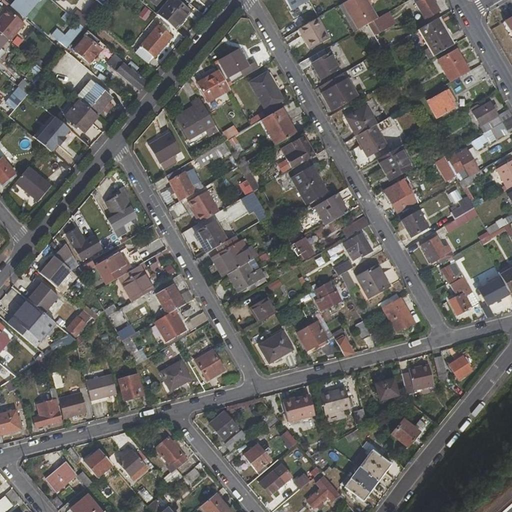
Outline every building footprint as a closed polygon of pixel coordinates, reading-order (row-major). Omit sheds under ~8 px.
[(38,0),(16,0),(10,7),(23,18),(38,0)] [(176,0),(169,0),(157,14),(176,30),(191,13),(176,0)] [(378,18),(367,0),(347,0),(343,3),(358,30),(366,24),(378,18)] [(419,0),(414,3),(425,21),(437,14),(439,12),(432,0),(419,0)] [(338,5),(354,32),(358,30),(343,3),(338,5)] [(300,15),(298,16),(292,8),(286,12),(291,21),(290,22),(295,29),(305,22),(300,15)] [(0,19),(0,33),(8,40),(11,42),(25,25),(8,10),(0,19)] [(374,37),(394,25),(387,13),(378,18),(366,24),(374,37)] [(425,21),(420,24),(422,27),(438,18),(439,18),(437,14),(425,21)] [(329,38),(317,18),(298,29),(309,49),(329,38)] [(424,51),(428,59),(453,45),(438,18),(422,27),(418,30),(428,48),(424,51)] [(67,47),(84,28),(76,21),(64,35),(56,29),(52,35),(67,47)] [(148,64),(171,36),(158,25),(135,52),(148,64)] [(67,47),(64,51),(68,54),(83,36),(84,37),(73,51),(88,64),(104,45),(84,28),(67,47)] [(48,39),(63,52),(64,51),(67,47),(52,35),(48,39)] [(240,71),(244,77),(258,69),(255,62),(248,66),(240,50),(219,61),(228,77),(240,71)] [(325,56),(322,50),(299,64),(302,70),(311,64),(320,80),(337,69),(329,54),(325,56)] [(438,61),(450,82),(469,71),(456,50),(438,61)] [(114,53),(106,63),(138,91),(147,81),(114,53)] [(230,90),(228,87),(218,71),(197,83),(208,103),(230,90)] [(264,111),(283,100),(267,71),(248,82),(264,111)] [(334,107),(353,96),(340,75),(322,85),(334,107)] [(22,79),(17,86),(18,86),(28,94),(33,89),(22,79)] [(89,80),(75,97),(79,100),(97,115),(102,110),(108,102),(111,98),(89,80)] [(14,92),(23,100),(28,94),(18,86),(14,92)] [(451,103),(455,101),(448,90),(427,101),(437,118),(454,108),(451,103)] [(463,93),(460,99),(462,103),(464,106),(474,100),(468,90),(463,93)] [(15,96),(2,111),(8,117),(21,102),(15,96)] [(205,131),(208,138),(219,133),(214,126),(211,119),(199,99),(191,103),(192,106),(195,110),(177,120),(189,140),(205,131)] [(65,117),(84,133),(98,116),(97,115),(79,100),(65,117)] [(107,113),(113,107),(108,102),(102,110),(107,113)] [(472,113),(483,133),(488,131),(511,117),(508,110),(497,116),(489,103),(479,108),(472,113)] [(177,120),(195,110),(192,106),(175,116),(177,120)] [(366,106),(345,118),(356,137),(375,126),(377,125),(366,106)] [(275,146),(296,134),(282,108),(266,118),(261,121),(275,146)] [(252,126),(261,121),(266,118),(262,112),(248,120),(252,126)] [(223,120),(220,114),(211,119),(214,126),(223,120)] [(50,118),(67,133),(70,130),(53,115),(50,118)] [(488,131),(492,137),(511,125),(511,116),(511,117),(488,131)] [(65,139),(63,138),(67,133),(50,118),(33,138),(41,144),(45,148),(50,152),(57,145),(58,146),(65,139)] [(423,122),(428,130),(435,126),(430,118),(423,122)] [(375,126),(356,137),(355,137),(366,158),(387,146),(375,126)] [(233,127),(223,133),(227,140),(238,134),(233,127)] [(172,156),(181,152),(170,132),(148,145),(163,170),(176,163),(172,156)] [(474,148),(484,141),(481,135),(470,141),(474,148)] [(292,169),(307,161),(315,156),(303,136),(292,143),(295,148),(291,151),(292,154),(286,158),(292,169)] [(34,153),(38,156),(45,148),(41,144),(34,153)] [(433,146),(440,158),(444,156),(436,144),(433,146)] [(411,168),(399,147),(377,159),(388,180),(411,168)] [(219,156),(215,148),(197,158),(202,167),(219,156)] [(447,157),(461,181),(478,172),(465,149),(456,154),(455,152),(447,157)] [(0,184),(2,188),(18,175),(2,156),(0,157),(0,184)] [(434,161),(446,181),(455,176),(444,156),(440,158),(434,161)] [(511,160),(495,169),(507,190),(511,186),(511,160)] [(320,180),(318,181),(307,161),(292,169),(287,172),(306,205),(327,192),(320,180)] [(51,186),(28,167),(15,183),(38,202),(51,186)] [(171,194),(174,191),(180,201),(202,189),(191,170),(190,170),(188,170),(168,181),(171,187),(168,189),(171,194)] [(462,189),(484,176),(481,170),(478,172),(461,181),(459,183),(462,189)] [(260,188),(251,173),(244,177),(253,192),(260,188)] [(420,199),(407,177),(384,191),(396,213),(420,199)] [(342,202),(351,196),(347,188),(318,205),(322,213),(326,210),(332,221),(348,212),(342,202)] [(113,217),(131,207),(123,192),(104,203),(113,217)] [(206,192),(188,202),(200,223),(218,212),(206,192)] [(460,209),(452,214),(455,219),(474,209),(467,197),(457,203),(460,209)] [(260,222),(268,218),(261,206),(253,210),(260,222)] [(474,209),(455,219),(443,227),(447,233),(478,216),(474,209)] [(322,213),(328,224),(332,221),(326,210),(322,213)] [(400,220),(410,238),(428,228),(418,210),(400,220)] [(347,238),(368,225),(364,218),(342,230),(347,238)] [(215,220),(194,233),(206,254),(216,248),(227,241),(215,220)] [(496,222),(485,229),(487,232),(489,235),(499,229),(496,222)] [(511,240),(511,231),(508,224),(503,227),(506,230),(511,241),(511,240)] [(275,230),(282,243),(286,249),(291,245),(281,227),(275,230)] [(483,239),(479,241),(482,246),(483,245),(489,242),(488,241),(506,230),(503,227),(499,229),(489,235),(483,239)] [(412,241),(430,230),(428,228),(410,238),(412,241)] [(94,236),(84,242),(76,229),(65,235),(81,261),(102,249),(94,236)] [(363,256),(372,250),(361,233),(344,243),(354,259),(361,255),(362,255),(363,256)] [(220,261),(215,264),(223,277),(228,275),(253,259),(257,257),(246,239),(239,242),(235,236),(227,241),(216,248),(219,253),(216,255),(220,261)] [(447,245),(443,247),(436,236),(420,246),(430,264),(451,252),(447,245)] [(313,254),(304,238),(295,243),(296,246),(293,248),(297,256),(301,254),(304,260),(313,254)] [(498,252),(492,240),(489,242),(483,245),(489,257),(498,252)] [(293,252),(291,250),(293,248),(296,246),(295,243),(291,245),(286,249),(289,254),(293,252)] [(45,268),(43,267),(39,272),(58,288),(71,272),(78,266),(66,245),(45,268)] [(131,256),(126,248),(118,253),(129,272),(140,265),(144,263),(138,252),(131,256)] [(461,252),(452,257),(453,260),(454,262),(463,257),(461,252)] [(95,266),(106,285),(118,278),(129,272),(118,253),(95,266)] [(216,255),(211,258),(215,264),(220,261),(216,255)] [(438,265),(439,268),(453,260),(452,257),(438,265)] [(259,269),(253,259),(228,275),(238,294),(248,288),(249,290),(254,287),(255,288),(266,282),(264,278),(265,278),(261,269),(259,269)] [(93,265),(91,261),(79,268),(81,272),(93,265)] [(351,261),(336,270),(339,276),(340,276),(348,271),(355,267),(351,261)] [(269,275),(272,281),(297,267),(293,262),(269,275)] [(470,305),(472,308),(478,304),(454,262),(440,270),(448,284),(456,279),(458,282),(458,284),(463,293),(449,301),(457,316),(467,311),(466,308),(470,305)] [(385,274),(383,275),(377,264),(356,276),(367,299),(391,286),(385,274)] [(132,302),(155,289),(140,265),(129,272),(118,278),(132,302)] [(511,267),(499,275),(509,293),(511,290),(511,267)] [(349,293),(356,288),(348,271),(340,276),(342,281),(349,293)] [(342,281),(340,276),(339,276),(314,291),(317,299),(314,300),(318,312),(341,302),(334,285),(342,281)] [(482,302),(484,301),(487,305),(488,306),(508,294),(498,277),(476,290),(482,302)] [(32,295),(30,293),(26,299),(28,301),(44,315),(58,298),(41,285),(35,292),(32,295)] [(173,285),(156,295),(167,315),(175,311),(185,305),(173,285)] [(266,298),(249,308),(258,324),(275,314),(266,298)] [(404,330),(414,324),(400,298),(383,308),(396,332),(403,328),(404,330)] [(56,324),(44,315),(28,301),(12,320),(40,343),(56,324)] [(117,311),(113,305),(103,310),(104,311),(107,317),(117,311)] [(487,305),(482,308),(487,319),(494,317),(488,306),(487,305)] [(74,337),(91,317),(83,310),(66,330),(74,337)] [(166,342),(186,330),(175,311),(167,315),(154,322),(166,342)] [(307,352),(328,339),(324,331),(317,320),(296,333),(307,352)] [(362,340),(370,336),(363,321),(355,325),(362,340)] [(0,351),(13,336),(0,325),(0,355),(0,351)] [(328,339),(329,342),(334,339),(332,335),(328,329),(324,331),(328,339)] [(334,339),(344,356),(353,354),(346,342),(348,340),(342,329),(332,335),(334,339)] [(86,337),(82,334),(75,340),(77,348),(86,337)] [(269,363),(279,358),(291,351),(281,334),(259,346),(269,363)] [(121,342),(136,366),(144,361),(130,337),(121,342)] [(225,370),(213,350),(195,360),(207,381),(225,370)] [(281,362),(293,355),(291,351),(279,358),(281,362)] [(38,364),(47,358),(42,352),(36,357),(38,364)] [(447,379),(441,356),(433,358),(439,380),(442,383),(447,379)] [(471,371),(462,356),(449,365),(458,380),(471,371)] [(40,370),(50,368),(47,358),(38,364),(40,370)] [(191,379),(181,361),(160,373),(171,391),(191,379)] [(408,369),(409,372),(401,374),(407,395),(414,393),(414,391),(433,386),(428,364),(408,369)] [(63,387),(60,372),(52,374),(55,389),(63,387)] [(91,402),(116,395),(111,375),(86,382),(91,402)] [(142,396),(137,375),(118,380),(124,401),(142,396)] [(398,396),(394,379),(375,384),(379,401),(398,396)] [(320,395),(325,415),(350,408),(348,398),(345,388),(320,395)] [(59,404),(58,399),(55,389),(50,391),(52,401),(37,405),(40,417),(32,420),(34,428),(61,421),(57,405),(59,404)] [(86,413),(81,393),(58,399),(59,404),(63,419),(86,413)] [(315,416),(310,396),(283,403),(288,423),(315,416)] [(354,420),(357,431),(367,425),(363,409),(354,412),(356,419),(354,420)] [(0,435),(20,430),(15,411),(0,415),(0,435)] [(265,421),(273,415),(269,411),(262,417),(265,421)] [(222,441),(238,428),(224,412),(208,425),(222,441)] [(270,428),(278,422),(273,415),(265,421),(264,422),(270,428)] [(408,448),(419,432),(402,418),(391,434),(408,448)] [(241,430),(223,445),(229,452),(247,437),(241,430)] [(289,450),(296,444),(286,431),(280,436),(285,442),(284,444),(289,450)] [(348,444),(359,438),(356,431),(345,437),(348,444)] [(176,469),(187,459),(167,437),(154,449),(169,466),(172,464),(176,469)] [(258,443),(242,456),(259,476),(269,467),(267,465),(272,461),(258,443)] [(76,464),(80,460),(70,448),(66,452),(76,464)] [(144,465),(148,461),(137,448),(133,452),(131,450),(117,462),(133,482),(148,469),(144,465)] [(97,478),(112,466),(98,449),(84,462),(97,478)] [(362,502),(391,465),(371,450),(343,487),(362,502)] [(57,493),(75,477),(65,464),(46,480),(57,493)] [(290,477),(280,465),(264,478),(258,484),(268,496),(290,477)] [(190,483),(200,475),(194,467),(183,476),(190,483)] [(77,478),(86,488),(92,483),(83,472),(77,478)] [(294,484),(299,491),(309,482),(304,476),(294,484)] [(147,503),(165,488),(155,477),(138,492),(147,503)] [(327,497),(332,502),(339,496),(323,477),(316,484),(320,489),(307,501),(313,509),(327,497)] [(205,511),(231,511),(215,493),(201,506),(205,511)] [(101,511),(87,494),(71,508),(73,511),(101,511)] [(332,502),(336,508),(343,501),(339,496),(332,502)] [(57,498),(51,503),(59,511),(64,507),(57,498)] [(160,503),(157,499),(147,507),(149,510),(150,511),(171,511),(168,508),(163,511),(157,506),(160,503)] [(142,501),(136,506),(138,509),(141,511),(147,507),(142,501)]
